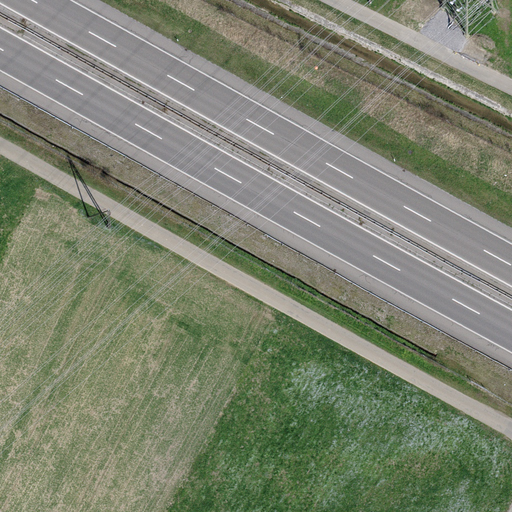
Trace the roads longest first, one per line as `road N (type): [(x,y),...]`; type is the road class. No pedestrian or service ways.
road 1 (track): [(511,429),(0,146)]
road 2 (motorway): [(0,50),(511,332)]
road 3 (motorway): [(511,264),(33,0)]
road 4 (track): [(350,0),(511,78)]
